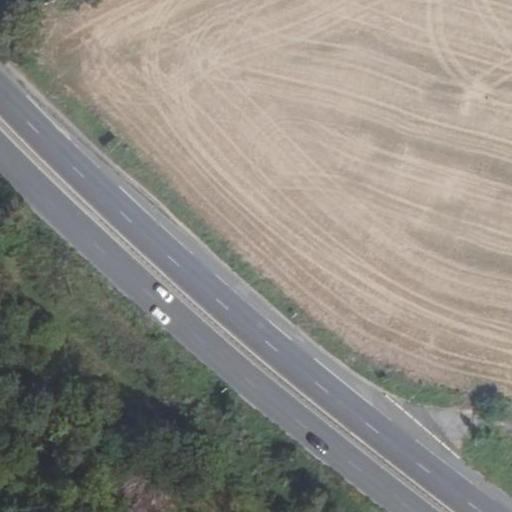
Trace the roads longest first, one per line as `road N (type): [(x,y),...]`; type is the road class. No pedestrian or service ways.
road 1 (primary): [(476,511),(254,336),(0,98)]
road 2 (primary): [(0,159),(274,409),(411,511)]
